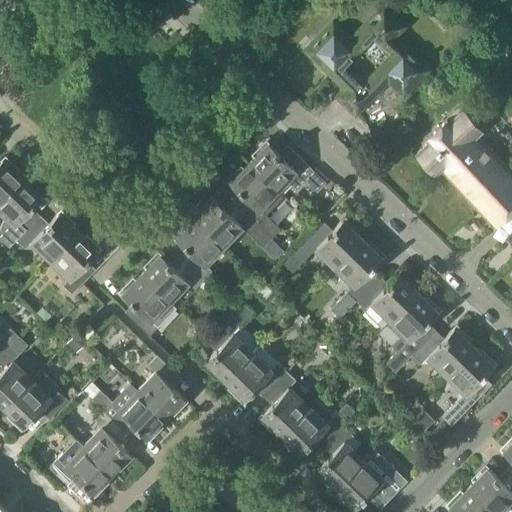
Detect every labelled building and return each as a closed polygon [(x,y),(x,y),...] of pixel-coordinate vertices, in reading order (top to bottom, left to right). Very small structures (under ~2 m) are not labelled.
[(336,95),(354,114),(388,78),(403,93),(428,67),(395,34),(405,24),(384,3),(350,38),(332,20),(304,49),(343,87),(336,95)] [(439,165),(492,223),(511,203),(511,171),(475,131),(479,127),(463,110),(450,122),(448,120),(429,138),(431,140),(418,152),(435,170),(439,165)] [(250,161),(277,188),(286,178),(294,186),(303,176),(317,190),(326,181),(293,149),(285,158),(268,142),(250,161)] [(0,199),(22,177),(3,158),(0,160),(0,199)] [(239,205),(272,237),(280,228),(259,207),(277,188),(250,161),(231,180),(247,197),(239,205)] [(41,195),(22,177),(0,199),(0,208),(5,214),(0,227),(0,236),(10,245),(16,239),(34,220),(25,212),(41,195)] [(195,217),(223,244),(241,225),(263,246),(272,237),(239,205),(230,214),(214,198),(195,217)] [(34,220),(16,239),(25,247),(32,240),(51,258),(78,231),(59,212),(43,229),(34,220)] [(185,260),(203,278),(212,270),(204,263),(223,244),(195,217),(177,236),(193,252),(185,260)] [(336,264),(363,237),(343,218),(327,234),(318,225),(284,261),(293,270),(317,245),(336,264)] [(78,231),(51,258),(70,277),(63,284),(72,293),(90,274),(81,266),(97,249),(78,231)] [(363,237),(336,264),(354,282),(330,307),(339,315),(356,298),(374,280),(365,271),(381,255),(363,237)] [(141,272),(168,299),(187,280),(194,287),(203,278),(185,260),(176,269),(160,253),(141,272)] [(168,299),(141,272),(122,291),(139,307),(130,316),(149,334),(157,325),(150,318),(168,299)] [(374,280),(356,298),(365,307),(372,299),(392,318),(418,291),(399,272),(383,288),(374,280)] [(437,309),(418,291),(392,318),(387,324),(400,336),(393,343),(393,347),(396,350),(386,361),(395,370),(430,334),(421,326),(437,309)] [(240,301),(232,310),(241,318),(249,309),(240,301)] [(206,359),(225,377),(252,350),(259,342),(231,316),(213,334),(222,342),(206,359)] [(86,339),(94,331),(86,322),(78,331),(86,339)] [(430,334),(412,353),(420,361),(427,353),(447,372),(473,345),(454,326),(438,342),(430,334)] [(0,354),(10,343),(2,335),(0,336),(0,354)] [(269,388),(287,369),(259,342),(252,350),(225,377),(244,396),(260,380),(269,388)] [(0,400),(4,405),(31,378),(12,360),(19,352),(10,343),(0,354),(0,368),(1,370),(0,371),(0,400)] [(473,345),(447,372),(465,390),(441,415),(450,424),(485,389),(476,380),(492,363),(473,345)] [(137,388),(165,415),(183,396),(167,380),(175,371),(157,353),(148,362),(155,370),(137,388)] [(31,378),(4,405),(24,424),(40,407),(48,416),(66,398),(58,390),(61,387),(41,368),(31,378)] [(281,432),(308,404),(289,386),(296,378),(287,369),(269,388),(278,396),(262,413),(281,432)] [(103,409),(121,427),(129,419),(146,434),(165,415),(137,388),(131,382),(111,400),(103,409)] [(308,404),(281,432),(300,450),(316,434),(324,442),(342,423),(355,410),(346,402),(327,422),(308,404)] [(83,444),(111,471),(129,452),(113,436),(121,427),(103,409),(94,418),(101,425),(83,444)] [(342,423),(324,442),(333,450),(317,467),(337,485),(363,458),(344,439),(351,432),(342,423)] [(111,471),(83,444),(76,437),(49,465),(67,483),(76,474),(92,490),(111,471)] [(496,457),(511,472),(511,440),(504,449),(496,457)] [(363,458),(337,485),(356,504),(368,492),(381,505),(404,480),(372,449),(363,458)] [(511,472),(496,457),(469,485),(496,511),(498,511),(507,503),(511,503),(511,472)] [(496,511),(469,485),(450,504),(457,511),(496,511)]
